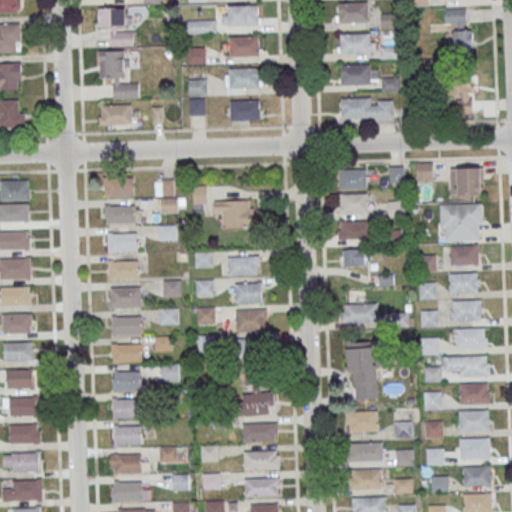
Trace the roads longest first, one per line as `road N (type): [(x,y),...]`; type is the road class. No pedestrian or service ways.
road 1 (residential): [(314,511),(294,0)]
road 2 (residential): [(76,511),(57,0)]
road 3 (residential): [(511,137),(0,154)]
